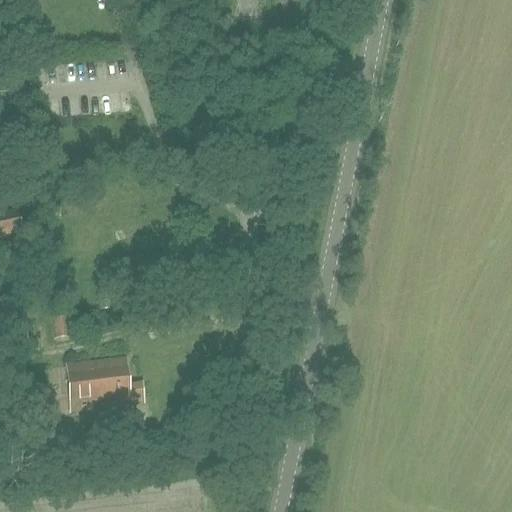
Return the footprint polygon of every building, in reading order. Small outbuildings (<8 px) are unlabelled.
[(0,241),(22,236),(17,212),(0,215),(0,241)] [(100,312),(112,311),(110,286),(98,287),(100,312)] [(22,296),(7,297),(7,300),(0,301),(0,334),(8,334),(9,343),(28,341),(22,296)] [(55,341),(69,339),(67,319),(53,321),(55,341)] [(71,413),(130,405),(144,404),(143,384),(128,385),(126,360),(68,368),(71,413)]
